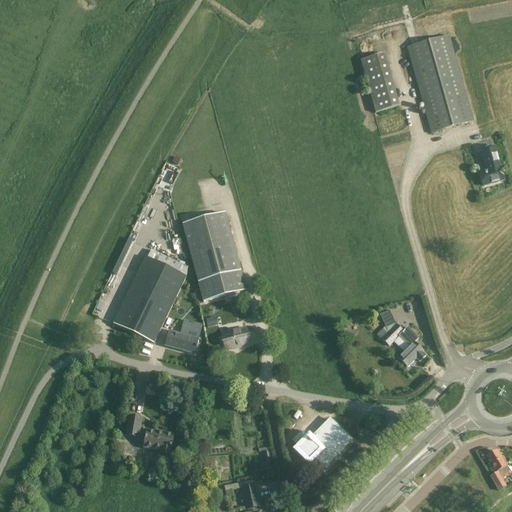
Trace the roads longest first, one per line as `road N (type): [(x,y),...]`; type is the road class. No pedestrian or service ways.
road 1 (unclassified): [(0,471),(40,385),(78,358),(106,356),(402,410),(431,400),(455,366)]
road 2 (unclassified): [(405,213),(455,366)]
road 3 (unclassified): [(404,511),(465,450),(511,442)]
